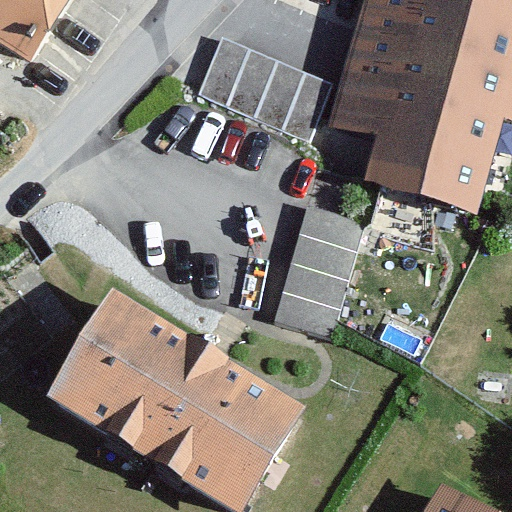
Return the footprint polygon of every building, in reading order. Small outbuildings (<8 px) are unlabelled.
[(0,0),(0,43),(16,54),(59,0),(0,0)] [(511,77),(511,0),(367,0),(328,146),(482,187),(511,77)] [(333,87),(222,41),(198,98),(309,144),(333,87)] [(310,208),(275,327),(327,343),(362,223),(310,208)] [(117,309),(61,400),(240,511),(297,419),(117,309)] [(480,511),(444,490),(429,511),(480,511)]
